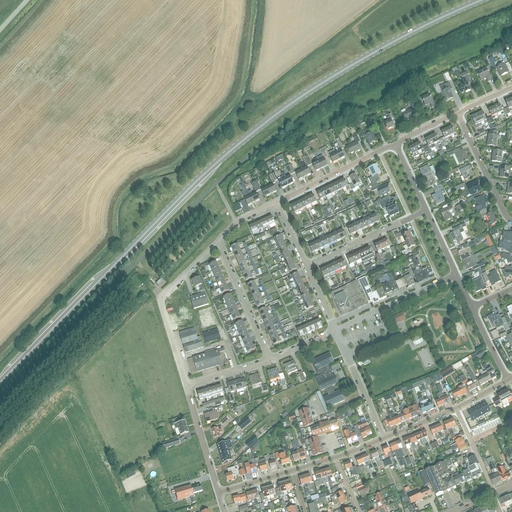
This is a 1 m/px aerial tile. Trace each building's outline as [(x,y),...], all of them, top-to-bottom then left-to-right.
[(509,73),(505,65),(504,62),(497,65),(499,67),(496,69),(494,64),(491,65),(494,71),(497,70),(500,77),(509,73)] [(481,81),(486,79),(488,82),(491,81),(485,68),(477,72),(481,81)] [(470,82),(467,75),(469,74),(467,71),(460,75),(462,78),(463,82),(460,83),(461,86),(459,88),(462,94),(464,92),(465,93),(470,90),(467,83),(470,82)] [(445,84),(440,87),(442,92),(445,98),(445,99),(446,99),(446,101),(453,98),(451,95),(449,90),(452,89),(449,83),(445,84)] [(422,99),(426,107),(430,104),(432,108),(435,106),(429,95),(422,99)] [(411,107),(412,109),(402,114),(406,121),(416,116),(414,113),(417,112),(414,105),(411,107)] [(499,105),(494,107),(497,115),(500,113),(502,116),(504,115),(504,116),(505,116),(507,115),(505,110),(502,111),(499,105)] [(494,116),(497,115),(494,107),(488,110),(491,117),(489,119),(491,124),(494,123),(493,120),(495,119),(494,116)] [(491,124),(489,119),(486,120),(483,113),(477,115),(482,127),(482,126),(481,123),(484,122),(485,125),(487,124),(488,125),(491,124)] [(388,122),(385,123),(388,130),(395,127),(391,120),(394,119),(391,114),(388,115),(390,117),(387,119),(388,122)] [(482,127),(477,115),(471,118),(476,129),(482,127)] [(452,127),(446,129),(450,136),(453,135),(455,137),(457,136),(452,127)] [(446,138),(450,136),(446,129),(441,132),(444,138),(441,139),(444,144),(446,143),(446,142),(448,141),(446,138)] [(366,140),(367,139),(370,145),(377,142),(372,133),(365,137),(366,140)] [(445,147),(444,144),(441,139),(438,140),(436,135),(430,137),(434,144),(437,143),(438,145),(440,145),(442,148),(445,147)] [(497,136),(488,135),(487,146),(496,147),(497,136)] [(356,143),(347,147),(350,154),(356,151),(356,152),(361,150),(358,144),(360,142),(357,136),(354,138),(356,143)] [(429,155),(432,154),(430,150),(432,149),(435,147),(434,144),(430,137),(425,140),(428,146),(425,147),(428,152),(429,155)] [(428,152),(425,147),(422,148),(420,143),(414,146),(418,153),(421,151),(422,153),(424,153),(425,154),(428,152)] [(418,153),(414,146),(409,148),(414,158),(415,157),(414,154),(418,153)] [(333,149),(334,151),(339,161),(345,158),(341,151),(340,151),(339,148),(338,147),(337,147),(336,147),(333,149)] [(332,152),(331,150),(328,152),(330,156),(329,156),(330,157),(333,164),(339,161),(334,151),(332,152)] [(457,161),(458,160),(460,164),(468,160),(463,150),(458,153),(457,150),(448,154),(450,157),(454,154),(457,161)] [(493,151),(492,162),(501,163),(502,152),(493,151)] [(322,169),(319,162),(317,159),(314,160),(316,164),(313,165),(316,172),(322,169)] [(328,166),(324,159),(319,162),(322,169),(328,166)] [(372,177),(369,179),(372,184),(379,181),(377,176),(381,173),(376,163),(367,167),(372,177)] [(428,166),(419,170),(423,177),(424,176),(425,178),(434,174),(433,171),(434,171),(432,166),(429,168),(428,166)] [(459,171),(462,177),(463,177),(465,180),(473,176),(470,170),(472,169),(470,166),(459,171)] [(510,168),(501,167),(499,178),(508,179),(510,168)] [(307,168),(302,171),(305,177),(311,175),(307,168)] [(449,172),(447,173),(449,177),(451,176),(451,175),(459,171),(457,168),(449,172)] [(305,177),(302,171),(296,174),(299,180),(305,177)] [(287,178),(285,174),(283,173),(282,173),(283,176),(285,179),(288,186),(294,183),(290,176),(287,178)] [(426,181),(425,181),(428,188),(437,184),(437,185),(441,184),(439,180),(436,181),(434,177),(437,176),(436,173),(434,174),(425,178),(426,181)] [(353,190),(356,189),(355,188),(361,185),(360,183),(356,174),(350,177),(352,183),(350,184),(353,190)] [(288,186),(285,179),(283,176),(281,178),(282,180),(279,182),(282,189),(288,186)] [(350,190),(348,187),(345,180),(339,182),(343,189),(346,188),(347,191),(350,190)] [(469,191),(470,191),(472,194),(480,190),(478,185),(479,184),(477,181),(466,186),(469,191)] [(343,189),(339,182),(334,185),(337,192),(343,189)] [(273,185),(268,188),(271,194),(277,192),(273,185)] [(337,192),(334,185),(328,188),(332,195),(335,193),(337,197),(339,195),(337,192)] [(372,192),(377,189),(381,197),(390,192),(387,185),(379,189),(378,186),(372,188),(370,189),(372,192)] [(271,194),(268,188),(261,191),(265,198),(271,194)] [(332,195),(328,188),(323,191),(326,198),(332,195)] [(436,205),(445,201),(442,195),(445,194),(444,191),(442,188),(436,191),(437,194),(432,196),(436,205)] [(248,206),(254,203),(250,196),(248,192),(247,190),(243,192),(241,193),(245,199),(248,206)] [(256,193),(253,195),(251,191),(248,192),(250,196),(254,203),(260,200),(256,193)] [(326,198),(323,191),(317,193),(320,200),(324,199),(325,202),(328,201),(326,198)] [(314,195),(308,198),(311,205),(317,202),(314,195)] [(478,212),(486,209),(485,207),(483,204),(487,202),(484,195),(475,200),(478,206),(475,207),(477,211),(478,212)] [(311,205),(308,198),(302,201),(306,208),(311,205)] [(385,198),(379,201),(381,205),(383,209),(385,208),(386,208),(390,217),(399,213),(396,206),(397,206),(396,205),(394,201),(391,202),(389,199),(386,201),(385,198)] [(306,208),(302,201),(297,203),(300,210),(306,208)] [(238,202),(232,205),(236,212),(242,209),(238,202)] [(300,210),(297,203),(291,206),(295,213),(300,210)] [(451,206),(440,211),(443,218),(444,218),(446,222),(452,219),(451,215),(454,213),(451,206)] [(488,215),(487,212),(485,210),(479,212),(482,218),(486,216),(489,222),(486,223),(488,227),(497,223),(492,213),(488,215)] [(376,215),(372,217),(371,214),(369,215),(370,218),(373,225),(379,222),(376,215)] [(373,225),(370,218),(367,219),(365,216),(363,217),(364,220),(368,227),(373,225)] [(272,217),(266,219),(269,226),(275,223),(272,217)] [(269,226),(266,219),(261,222),(264,228),(269,226)] [(368,227),(364,220),(359,223),(362,230),(368,227)] [(264,228),(261,222),(255,224),(258,231),(264,228)] [(362,230),(359,223),(353,225),(357,233),(362,230)] [(258,231),(255,224),(249,227),(253,234),(258,231)] [(466,224),(460,226),(454,229),(455,232),(450,234),(453,241),(456,240),(457,242),(463,240),(463,239),(467,237),(463,228),(467,227),(466,224)] [(357,233),(353,225),(347,228),(351,235),(357,233)] [(343,230),(337,233),(341,240),(346,237),(343,230)] [(402,236),(405,242),(412,239),(409,233),(404,235),(402,232),(399,234),(395,235),(397,239),(402,236)] [(500,241),(499,249),(511,250),(511,255),(511,254),(511,232),(511,233),(510,233),(509,233),(508,232),(508,233),(503,232),(502,242),(500,241)] [(341,240),(337,233),(332,236),(335,243),(341,240)] [(274,239),(277,245),(284,242),(281,236),(274,239)] [(335,243),(332,236),(326,238),(329,245),(335,243)] [(329,245),(326,238),(321,241),(324,248),(329,245)] [(415,246),(412,239),(405,242),(407,245),(404,247),(406,250),(403,251),(404,255),(411,252),(410,249),(415,246)] [(387,240),(380,243),(385,253),(388,252),(386,248),(390,247),(387,240)] [(324,248),(321,241),(315,243),(318,250),(324,248)] [(286,247),(284,242),(277,245),(280,250),(286,247)] [(318,250),(315,243),(309,246),(312,253),(318,250)] [(385,253),(380,243),(375,245),(378,252),(381,251),(383,254),(385,253)] [(231,247),(234,253),(240,250),(238,244),(231,247)] [(289,253),(286,247),(280,250),(282,256),(289,253)] [(469,247),(459,252),(461,257),(462,261),(470,257),(468,254),(471,253),(469,247)] [(370,248),(364,250),(367,257),(368,260),(374,257),(370,248)] [(243,256),(240,250),(234,253),(236,259),(243,256)] [(367,257),(364,250),(358,253),(362,260),(363,263),(368,260),(367,257)] [(291,258),(289,253),(282,256),(285,261),(291,258)] [(356,262),(362,260),(358,253),(353,255),(356,262),(358,268),(359,268),(356,262)] [(379,254),(376,255),(382,268),(386,266),(383,261),(382,261),(379,254)] [(511,263),(511,262),(511,259),(510,255),(502,254),(501,259),(507,259),(509,264),(511,263)] [(356,262),(353,255),(347,258),(350,265),(354,263),(356,269),(358,268),(356,262)] [(245,261),(243,256),(236,259),(239,264),(245,261)] [(409,256),(406,257),(410,265),(413,264),(416,270),(413,271),(418,283),(430,278),(426,270),(423,272),(418,260),(416,262),(414,257),(410,258),(409,256)] [(470,257),(462,261),(464,265),(465,265),(467,270),(472,267),(474,270),(477,269),(479,268),(478,265),(477,265),(473,256),(470,257)] [(294,264),(291,258),(285,261),(287,267),(294,264)] [(343,260),(337,263),(341,269),(346,267),(343,260)] [(248,267),(245,261),(239,264),(241,270),(248,267)] [(209,265),(212,271),(219,268),(216,262),(209,265)] [(511,262),(511,263),(511,266),(502,270),(506,278),(511,275),(511,262)] [(341,269),(337,263),(332,265),(335,272),(341,269)] [(296,269),(294,264),(287,267),(290,272),(296,269)] [(335,272),(332,265),(326,268),(330,275),(335,272)] [(250,272),(248,267),(241,270),(243,275),(250,272)] [(221,274),(219,268),(212,271),(214,277),(221,274)] [(330,275),(326,268),(321,270),(324,277),(330,275)] [(406,270),(407,273),(404,275),(403,276),(404,277),(395,281),(398,288),(407,284),(408,287),(414,284),(411,278),(414,276),(410,268),(406,270)] [(486,272),(482,274),(486,282),(487,282),(489,281),(492,287),(496,285),(495,283),(501,281),(496,270),(490,273),(491,276),(488,277),(486,272)] [(253,278),(250,272),(243,275),(246,281),(253,278)] [(275,275),(278,283),(284,281),(281,273),(275,275)] [(292,276),(294,282),(301,279),(298,273),(292,276)] [(391,283),(395,281),(391,273),(387,275),(390,281),(380,285),(382,289),(376,291),(380,300),(386,297),(385,295),(395,290),(391,283)] [(224,279),(221,274),(214,277),(217,282),(224,279)] [(481,278),(472,282),(473,284),(477,292),(482,290),(483,291),(487,289),(484,284),(487,283),(487,282),(486,282),(482,274),(480,275),(481,278)] [(358,280),(368,302),(372,301),(373,303),(380,300),(376,291),(373,293),(365,276),(358,280)] [(199,286),(201,290),(200,290),(201,294),(206,292),(199,277),(192,280),(195,287),(199,286)] [(226,285),(224,279),(217,282),(219,288),(226,285)] [(303,284),(301,279),(294,282),(297,287),(303,284)] [(367,304),(356,281),(331,293),(341,316),(367,304)] [(247,285),(250,291),(257,288),(254,282),(247,285)] [(306,290),(303,284),(297,287),(299,293),(306,290)] [(229,291),(226,285),(219,288),(222,294),(229,291)] [(259,293),(257,288),(250,291),(252,296),(259,293)] [(309,295),(306,290),(299,293),(302,298),(309,295)] [(205,293),(190,297),(194,309),(209,304),(205,293)] [(262,299),(259,293),(252,296),(255,302),(262,299)] [(223,298),(226,303),(233,300),(230,294),(223,298)] [(311,301),(309,295),(302,298),(305,304),(311,301)] [(179,297),(169,300),(178,330),(188,327),(179,297)] [(264,305),(262,299),(255,302),(257,308),(264,305)] [(235,306),(233,300),(226,303),(228,309),(235,306)] [(314,307),(311,301),(305,304),(307,310),(314,307)] [(238,312),(235,306),(228,309),(231,315),(238,312)] [(259,311),(262,317),(268,314),(266,308),(259,311)] [(240,318),(238,312),(231,315),(234,321),(240,318)] [(403,320),(404,321),(406,320),(403,313),(392,318),(395,323),(403,320)] [(502,319),(499,315),(496,316),(495,313),(488,317),(491,323),(494,322),(497,329),(504,326),(506,330),(510,328),(505,318),(502,319)] [(271,320),(268,314),(262,317),(264,323),(271,320)] [(191,324),(192,326),(192,327),(198,325),(199,327),(209,324),(208,319),(191,324)] [(273,325),(271,320),(264,323),(266,328),(273,325)] [(320,320),(314,322),(317,329),(323,326),(320,320)] [(235,324),(238,330),(245,327),(242,321),(235,324)] [(317,329),(314,322),(308,325),(311,331),(317,329)] [(275,331),(273,325),(266,328),(269,334),(275,331)] [(311,331),(308,325),(303,327),(306,334),(311,331)] [(247,333),(245,327),(238,330),(240,336),(247,333)] [(306,334),(303,327),(297,330),(300,336),(306,334)] [(191,332),(180,336),(185,353),(203,347),(200,338),(198,338),(194,328),(190,329),(191,332)] [(218,330),(203,334),(206,344),(221,339),(218,330)] [(278,336),(275,331),(269,334),(271,339),(278,336)] [(250,338),(247,333),(240,336),(243,341),(250,338)] [(280,342),(278,336),(271,339),(274,345),(280,342)] [(252,344),(250,338),(243,341),(245,347),(252,344)] [(255,350),(252,344),(245,347),(248,353),(255,350)] [(193,358),(187,360),(192,374),(197,372),(223,364),(228,363),(224,349),(219,350),(193,358)] [(330,370),(329,367),(328,365),(334,363),(332,360),(330,354),(315,360),(315,362),(312,363),(317,375),(321,373),(322,375),(315,378),(317,383),(321,391),(326,389),(327,392),(333,389),(332,386),(338,383),(334,375),(333,376),(332,374),(330,370)] [(287,372),(290,371),(291,373),(297,370),(293,361),(284,365),(287,372)] [(486,364),(483,366),(486,371),(488,374),(491,380),(497,377),(493,371),(492,369),(489,370),(486,364)] [(267,371),(269,378),(272,378),(273,380),(280,378),(277,368),(267,371)] [(482,370),(479,371),(482,377),(486,383),(491,380),(488,374),(486,371),(483,373),(482,370)] [(442,379),(448,375),(446,371),(440,374),(442,379)] [(259,374),(249,377),(251,384),(254,383),(255,385),(262,383),(259,374)] [(433,376),(435,383),(441,380),(439,374),(433,376)] [(425,380),(427,386),(434,384),(431,377),(425,380)] [(486,383),(482,377),(477,380),(480,386),(486,383)] [(234,381),(227,383),(230,392),(236,390),(237,392),(243,391),(243,388),(246,387),(244,379),(241,380),(235,382),(234,381)] [(472,382),(469,384),(466,379),(462,382),(464,385),(466,384),(466,385),(470,392),(476,388),(472,382)] [(421,393),(421,395),(426,393),(426,391),(428,390),(424,380),(412,385),(414,388),(418,387),(421,393)] [(221,385),(215,387),(217,394),(218,396),(220,395),(220,394),(223,392),(221,385)] [(457,389),(458,390),(452,393),(454,397),(457,396),(458,398),(463,394),(464,395),(467,393),(463,386),(457,389)] [(340,391),(335,393),(333,389),(327,392),(329,396),(325,398),(329,408),(344,401),(340,391)] [(499,398),(493,401),(496,406),(502,403),(503,405),(509,402),(508,400),(511,398),(511,397),(511,392),(509,393),(507,390),(498,396),(499,398)] [(206,398),(204,391),(198,393),(200,400),(206,398)] [(450,402),(446,393),(443,395),(442,391),(439,392),(444,405),(450,402)] [(444,405),(439,392),(436,393),(439,400),(436,402),(438,407),(444,405)] [(427,400),(424,401),(428,411),(434,409),(431,403),(430,404),(428,399),(427,400)] [(428,411),(424,401),(420,403),(422,407),(420,408),(423,414),(428,411)] [(418,416),(421,415),(420,413),(417,406),(415,402),(412,404),(413,406),(408,408),(412,418),(418,416)] [(484,403),(480,406),(485,415),(491,411),(486,402),(484,403)] [(476,408),(474,409),(479,418),(485,415),(480,406),(479,406),(476,408)] [(219,419),(217,412),(221,411),(220,407),(212,409),(213,412),(204,415),(206,422),(219,419)] [(412,418),(408,408),(404,409),(404,408),(402,409),(404,414),(407,420),(412,418)] [(310,414),(309,412),(308,409),(299,412),(301,417),(310,414)] [(407,420),(404,414),(402,409),(399,410),(402,415),(399,417),(401,423),(407,420)] [(471,410),(467,412),(472,422),(479,418),(474,409),(471,410)] [(312,419),(311,418),(310,414),(301,417),(303,422),(312,419)] [(396,425),(393,419),(392,417),(391,414),(388,415),(390,418),(386,419),(387,420),(384,421),(386,426),(389,425),(390,427),(396,425)] [(228,420),(226,417),(220,422),(223,425),(228,420)] [(401,423),(399,417),(393,419),(396,425),(401,423)] [(242,430),(251,422),(248,418),(238,426),(242,430)] [(305,427),(313,424),(312,419),(303,422),(305,427)] [(337,424),(336,421),(333,422),(331,422),(331,420),(328,421),(333,433),(340,431),(338,425),(338,424),(337,424)] [(174,424),(175,429),(178,429),(180,435),(188,433),(185,421),(176,424),(174,424)] [(333,433),(328,421),(322,423),(325,432),(326,432),(326,433),(327,435),(333,433)] [(451,427),(449,421),(443,423),(446,431),(449,430),(451,435),(454,434),(451,427)] [(368,426),(366,422),(362,424),(367,437),(372,435),(369,428),(368,428),(367,426),(368,426)] [(312,432),(322,429),(320,423),(310,427),(312,432)] [(367,437),(362,424),(354,427),(355,429),(356,433),(357,434),(360,433),(362,439),(367,437)] [(347,427),(342,429),(344,433),(343,433),(345,437),(348,445),(353,442),(347,428),(347,427)] [(352,430),(351,427),(347,428),(353,442),(358,441),(355,433),(356,433),(355,429),(352,430)] [(438,433),(435,427),(430,429),(433,436),(436,434),(438,440),(440,438),(438,433)] [(218,430),(218,428),(212,429),(214,439),(220,437),(219,434),(222,433),(221,429),(218,430)] [(323,433),(322,429),(312,432),(313,438),(321,435),(321,434),(323,433)] [(425,444),(420,433),(415,435),(417,441),(420,440),(422,445),(425,444)] [(414,443),(417,441),(415,435),(409,438),(414,449),(416,448),(414,443)] [(251,446),(258,440),(255,437),(248,442),(251,446)] [(318,437),(312,439),(309,440),(311,446),(320,443),(318,437)] [(414,449),(409,438),(403,440),(407,449),(410,448),(411,450),(414,449)] [(178,439),(163,444),(164,449),(180,444),(178,439)] [(452,449),(464,443),(462,439),(455,442),(456,444),(451,447),(452,449)] [(297,440),(294,441),(295,445),(300,460),(306,458),(304,450),(300,450),(299,448),(300,448),(299,444),(297,440)] [(400,441),(395,443),(399,454),(403,453),(402,451),(401,451),(400,449),(403,448),(400,441)] [(227,443),(217,446),(220,456),(224,455),(223,452),(229,450),(234,448),(233,446),(228,447),(227,443)] [(321,448),(320,443),(311,446),(313,451),(321,448)] [(399,454),(395,443),(390,446),(392,452),(394,452),(395,454),(395,453),(396,456),(399,454)] [(466,448),(464,443),(452,449),(453,451),(458,449),(459,451),(466,448)] [(300,460),(295,445),(293,446),(294,449),(295,452),(291,453),(294,462),(300,460)] [(182,450),(186,464),(194,461),(194,462),(195,462),(190,447),(190,448),(182,451),(182,450)] [(382,449),(384,455),(388,454),(390,459),(383,462),(385,468),(395,464),(388,447),(382,449)] [(323,453),(322,450),(321,448),(313,451),(314,456),(323,453)] [(224,455),(220,456),(222,463),(232,460),(229,450),(223,452),(224,455)] [(380,461),(378,457),(379,457),(376,451),(370,454),(373,460),(375,459),(377,463),(379,467),(382,466),(380,461)] [(277,460),(280,459),(282,465),(290,463),(288,457),(285,458),(284,454),(279,455),(278,453),(275,455),(277,460)] [(367,455),(362,457),(364,463),(367,462),(370,468),(370,470),(373,469),(372,467),(367,455)] [(477,466),(479,465),(475,456),(468,459),(472,467),(468,469),(468,468),(473,479),(481,475),(477,466)] [(364,463),(362,457),(356,460),(358,466),(362,464),(363,467),(362,467),(365,474),(368,473),(364,463)] [(253,466),(250,467),(249,464),(245,465),(248,474),(252,473),(252,474),(258,473),(254,459),(251,460),(253,466)] [(261,472),(267,470),(265,463),(264,459),(259,461),(258,462),(259,464),(259,465),(261,472)] [(351,462),(344,464),(346,470),(350,469),(352,475),(353,476),(355,475),(355,474),(358,473),(356,468),(356,467),(353,468),(351,462)] [(456,487),(452,478),(451,478),(444,463),(443,463),(425,471),(436,496),(447,491),(456,487)] [(498,472),(495,467),(494,463),(489,466),(492,471),(493,470),(495,474),(496,473),(496,475),(490,478),(494,486),(502,482),(499,476),(498,472)] [(468,468),(466,465),(463,466),(466,471),(463,473),(467,481),(473,479),(468,468)] [(229,474),(226,475),(228,482),(234,480),(233,476),(239,475),(237,469),(235,470),(235,467),(228,469),(229,474)] [(330,468),(325,470),(327,477),(328,479),(330,486),(332,485),(333,485),(332,482),(331,478),(333,478),(330,468)] [(500,475),(499,476),(502,482),(511,478),(510,476),(511,475),(508,469),(505,470),(505,471),(499,473),(500,475)] [(325,470),(320,471),(323,484),(326,483),(325,480),(328,479),(327,477),(325,470)] [(323,484),(320,471),(315,473),(317,480),(318,482),(319,486),(321,485),(323,484)] [(419,473),(425,486),(430,484),(424,471),(419,473)] [(453,479),(454,479),(457,486),(465,482),(462,475),(459,476),(458,474),(453,476),(452,474),(451,474),(453,479)] [(309,492),(304,476),(299,478),(302,485),(304,485),(306,489),(304,489),(307,497),(310,496),(309,492)] [(284,482),(287,491),(288,495),(292,493),(293,492),(290,481),(284,482)] [(287,491),(284,482),(279,484),(280,489),(277,490),(279,496),(284,495),(284,492),(287,491)] [(191,485),(174,490),(175,493),(177,500),(194,496),(193,493),(202,491),(200,485),(191,487),(191,485)] [(279,496),(277,490),(274,491),(273,486),(267,487),(270,497),(273,496),(275,498),(279,496)] [(270,497),(267,487),(262,489),(263,494),(260,495),(262,501),(267,500),(267,498),(270,497)] [(366,487),(364,487),(357,490),(360,496),(368,492),(366,487)] [(419,490),(407,495),(411,504),(431,495),(429,489),(420,493),(419,490)] [(256,506),(251,492),(246,494),(248,501),(251,501),(253,507),(256,506)] [(333,502),(345,496),(343,492),(336,495),(334,496),(334,497),(331,498),(333,502)] [(375,504),(376,504),(384,500),(381,493),(376,495),(376,497),(375,498),(376,500),(374,501),(375,504)] [(239,496),(233,498),(235,504),(240,502),(241,503),(246,501),(244,494),(239,496)] [(511,511),(511,494),(499,501),(502,509),(509,506),(509,507),(510,506),(511,511)] [(347,502),(345,496),(333,502),(335,506),(340,503),(341,505),(347,502)] [(309,506),(310,511),(311,511),(319,510),(317,505),(323,503),(322,498),(310,502),(311,505),(309,506)] [(387,507),(384,500),(376,504),(378,511),(387,507)]
